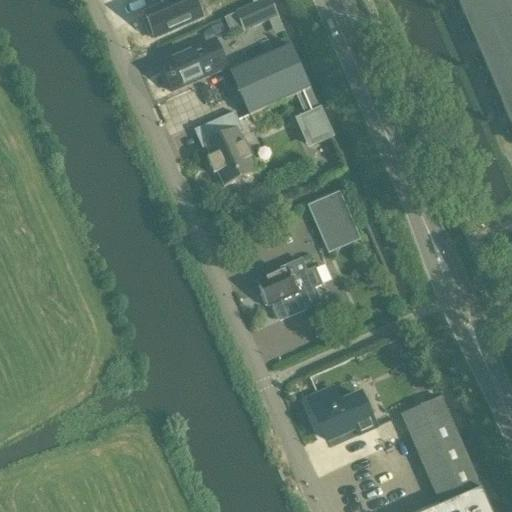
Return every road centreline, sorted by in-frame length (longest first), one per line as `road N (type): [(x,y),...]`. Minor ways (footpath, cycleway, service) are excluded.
road 1 (unclassified): [(319,511),(93,0)]
road 2 (secondary): [(511,424),(326,0)]
